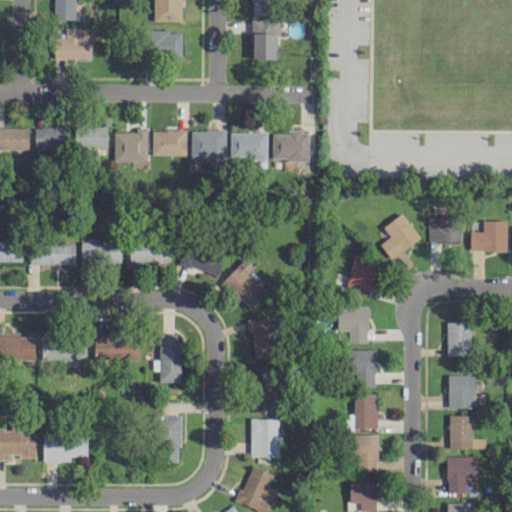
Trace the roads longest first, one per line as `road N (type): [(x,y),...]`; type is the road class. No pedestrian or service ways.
road 1 (residential): [(0,495),(171,495),(196,485),(210,460),(211,333),(195,312)]
road 2 (residential): [(346,0),(351,150),(363,157),(511,159)]
road 3 (residential): [(0,89),(310,95)]
road 4 (residential): [(409,511),(411,315),(418,297)]
road 5 (residential): [(0,300),(170,301),(195,312)]
